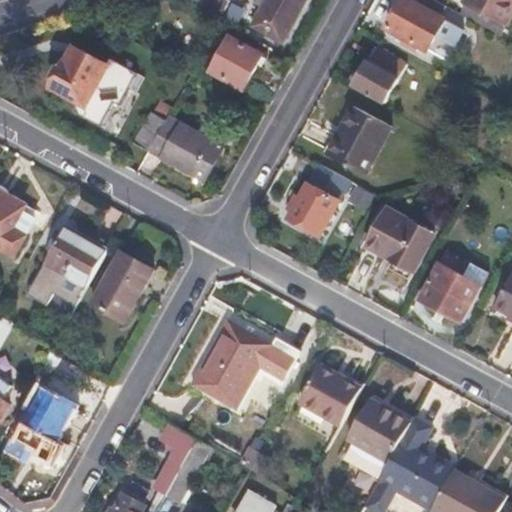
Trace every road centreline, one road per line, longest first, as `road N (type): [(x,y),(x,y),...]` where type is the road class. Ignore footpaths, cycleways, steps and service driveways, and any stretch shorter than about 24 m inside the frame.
road 1 (residential): [(511,402),(210,238)]
road 2 (residential): [(62,511),(210,238)]
road 3 (residential): [(210,238),(351,0)]
road 4 (residential): [(210,238),(0,120)]
